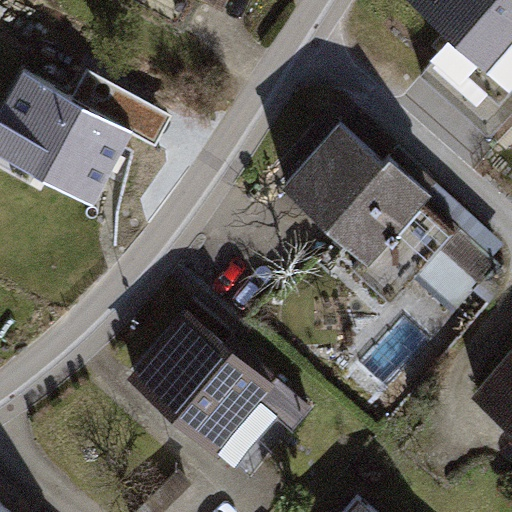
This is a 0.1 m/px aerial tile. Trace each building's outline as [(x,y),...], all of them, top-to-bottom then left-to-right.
[(134,0),(169,17),(176,0),(216,0),(221,2),(221,0),(134,0)] [(511,0),(416,0),(482,66),(511,36),(511,0)] [(467,75),(415,29),(390,56),(443,104),(467,75)] [(10,62),(0,78),(0,177),(78,220),(100,180),(92,175),(113,136),(63,107),(70,95),(10,62)] [(335,119),(274,179),(362,257),(352,268),(388,302),(415,274),(451,308),(501,242),(392,139),(378,156),(335,119)] [(188,302),(127,370),(254,476),(316,404),(232,331),(228,336),(188,302)] [(511,340),(466,393),(511,431),(511,340)] [(385,511),(358,492),(340,511),(385,511)] [(15,511),(0,499),(0,511),(15,511)]
